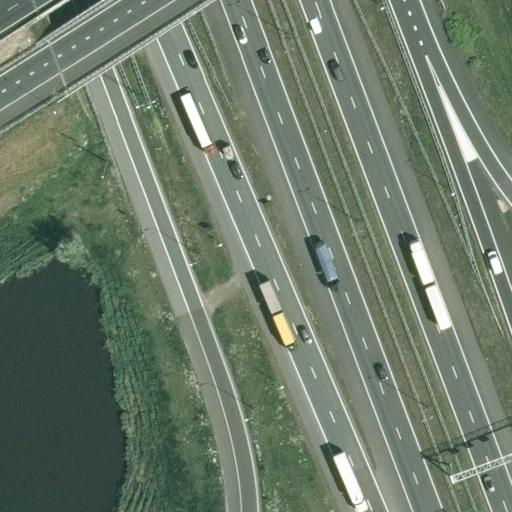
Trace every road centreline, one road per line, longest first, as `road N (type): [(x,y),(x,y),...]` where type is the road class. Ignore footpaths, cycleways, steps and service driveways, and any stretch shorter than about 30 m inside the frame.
road 1 (motorway): [(154,0),(372,511)]
road 2 (motorway): [(506,511),(313,0)]
road 3 (motorway): [(233,0),(425,511)]
road 4 (motorway): [(80,0),(232,413),(249,511)]
road 5 (motorway): [(511,312),(418,58)]
road 6 (motorway): [(511,187),(418,58)]
road 7 (motorway): [(0,84),(132,0)]
